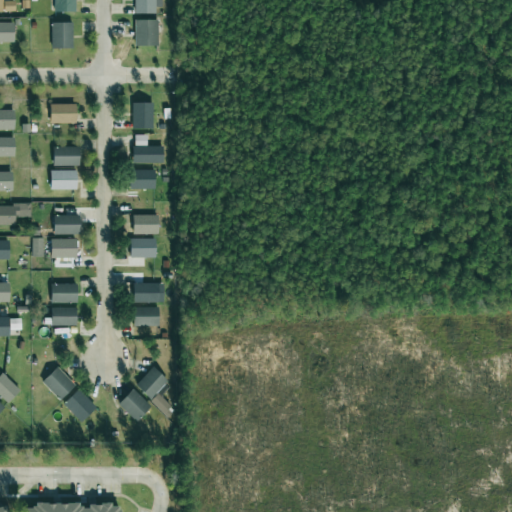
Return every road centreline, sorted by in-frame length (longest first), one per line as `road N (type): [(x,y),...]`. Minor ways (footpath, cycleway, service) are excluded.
road 1 (residential): [(104,0),(105,366)]
road 2 (residential): [(0,76),(176,75)]
